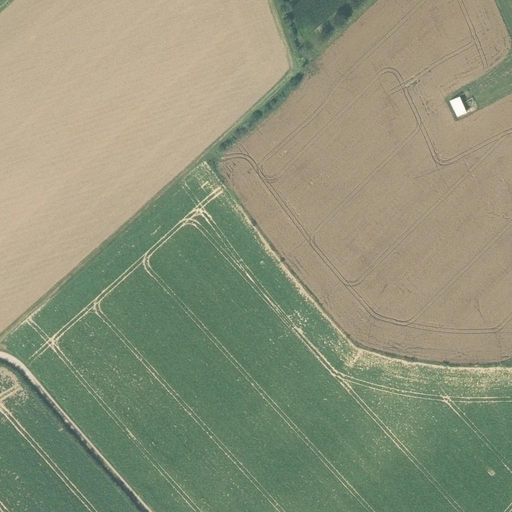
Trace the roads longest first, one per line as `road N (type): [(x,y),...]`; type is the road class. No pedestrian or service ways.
road 1 (track): [(0,342),(280,85),(291,62),(270,0)]
road 2 (track): [(148,511),(17,364),(0,355)]
